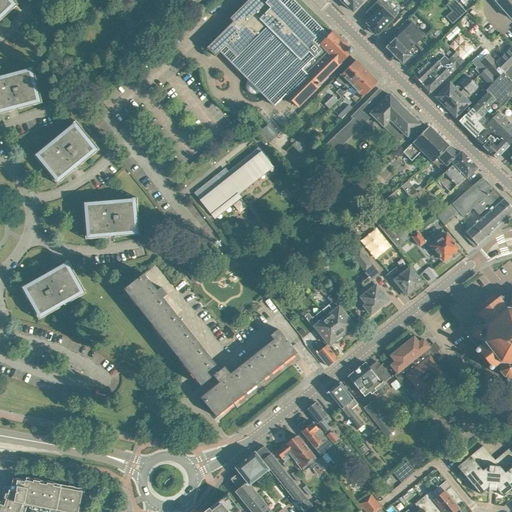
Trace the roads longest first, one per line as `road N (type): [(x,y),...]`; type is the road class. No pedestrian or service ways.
road 1 (secondary): [(220,455),(477,260)]
road 2 (tertiary): [(511,188),(318,0)]
road 3 (unknown): [(331,376),(281,325),(229,352),(173,283)]
